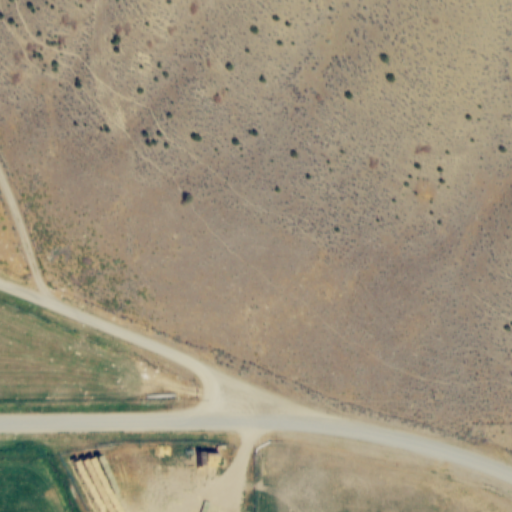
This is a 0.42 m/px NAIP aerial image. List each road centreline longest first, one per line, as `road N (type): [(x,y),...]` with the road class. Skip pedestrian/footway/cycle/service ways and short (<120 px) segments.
road 1 (residential): [(511,471),(412,439),(330,425),(0,423)]
road 2 (residential): [(330,425),(0,277)]
